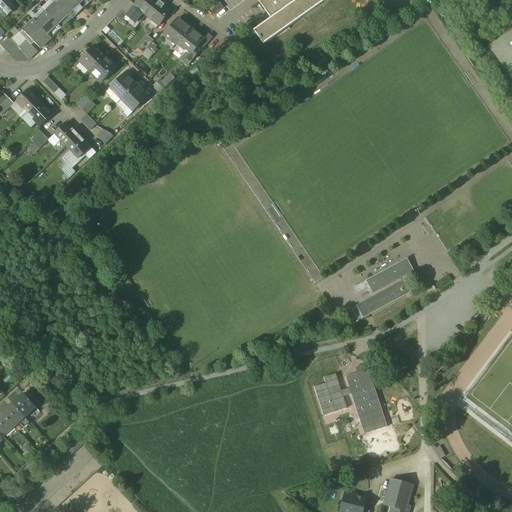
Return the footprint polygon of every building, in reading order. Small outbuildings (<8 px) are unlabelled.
[(62,0),(58,4),(68,15),(72,19),(81,10),(71,0),(62,0)] [(71,0),(81,10),(92,0),(71,0)] [(138,0),(139,0),(135,6),(146,15),(156,2),(153,0),(138,0)] [(225,7),(219,0),(204,0),(204,1),(216,15),(225,7)] [(257,0),(271,19),(254,31),(263,45),(327,0),(257,0)] [(511,0),(510,0),(493,12),(509,34),(489,48),(511,80),(511,0)] [(68,15),(58,4),(57,2),(46,13),(59,27),(65,22),(63,19),(68,15)] [(163,7),(156,2),(146,15),(159,25),(158,26),(159,26),(171,12),(170,12),(163,7)] [(34,24),(48,41),(61,29),(59,27),(46,13),(34,24)] [(178,19),(164,36),(171,41),(173,39),(179,44),(191,30),(178,19)] [(48,41),(34,24),(32,22),(20,34),(31,46),(34,43),(40,49),(48,41)] [(205,41),(191,30),(179,44),(193,55),(205,41)] [(20,34),(19,32),(11,40),(21,51),(29,59),(37,52),(31,46),(20,34)] [(144,53),(155,41),(149,36),(138,48),(144,53)] [(11,40),(9,38),(0,45),(0,46),(12,59),(21,51),(11,40)] [(154,44),(144,53),(149,58),(159,49),(154,44)] [(95,47),(80,61),(91,72),(105,57),(95,47)] [(105,57),(91,72),(102,83),(116,69),(115,67),(105,57)] [(126,73),(112,87),(116,92),(114,94),(121,100),(123,98),(137,84),(126,73)] [(60,90),(48,78),(43,83),(55,94),(60,90)] [(137,84),(123,98),(135,111),(149,97),(137,84)] [(41,103),(29,91),(17,102),(24,109),(25,108),(30,113),(41,103)] [(4,93),(0,96),(1,96),(0,96),(0,107),(9,99),(4,93)] [(77,105),(88,115),(97,105),(85,95),(77,105)] [(14,105),(9,99),(0,107),(0,112),(3,115),(14,105)] [(52,116),(41,103),(30,113),(34,118),(34,119),(41,127),(52,116)] [(92,130),(97,124),(88,115),(82,120),(92,130)] [(79,135),(67,123),(56,134),(67,147),(79,135)] [(104,129),(98,137),(108,143),(113,135),(104,129)] [(43,135),(39,130),(30,138),(35,143),(43,135)] [(91,148),(79,135),(67,147),(79,159),(91,148)] [(475,242),(469,247),(472,251),(478,247),(475,242)] [(407,259),(366,282),(373,294),(414,272),(407,259)] [(404,281),(363,303),(370,316),(411,293),(404,281)] [(499,300),(493,295),(489,301),(495,306),(499,300)] [(370,316),(363,303),(357,307),(364,319),(370,316)] [(347,381),(364,439),(389,431),(370,367),(357,371),(359,378),(347,381)] [(24,395),(13,405),(25,418),(31,413),(30,412),(35,407),(24,395)] [(25,418),(13,405),(2,414),(13,427),(14,428),(19,423),(23,428),(29,423),(25,418)] [(2,414),(0,416),(0,433),(2,436),(3,437),(9,433),(8,431),(13,427),(2,414)] [(79,434),(11,497),(18,505),(87,443),(79,434)] [(445,456),(439,447),(434,450),(440,459),(445,456)] [(98,456),(43,506),(48,511),(53,511),(106,464),(98,456)] [(414,487),(391,480),(385,505),(384,504),(384,506),(395,509),(394,511),(407,511),(414,487)] [(366,500),(346,494),(341,511),(342,511),(362,511),(363,510),(366,500)]
